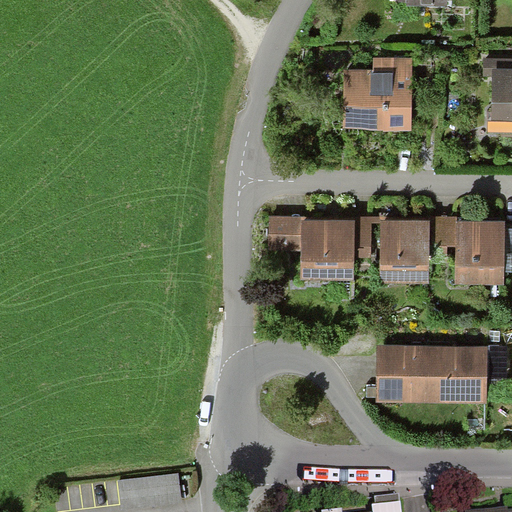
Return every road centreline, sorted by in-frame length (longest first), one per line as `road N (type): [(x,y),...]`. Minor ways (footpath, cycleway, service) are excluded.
road 1 (residential): [(511,464),(281,463),(260,456),(233,429)]
road 2 (residential): [(511,184),(241,177)]
road 3 (residential): [(233,429),(241,177)]
road 4 (residential): [(241,177),(262,78),(295,0)]
